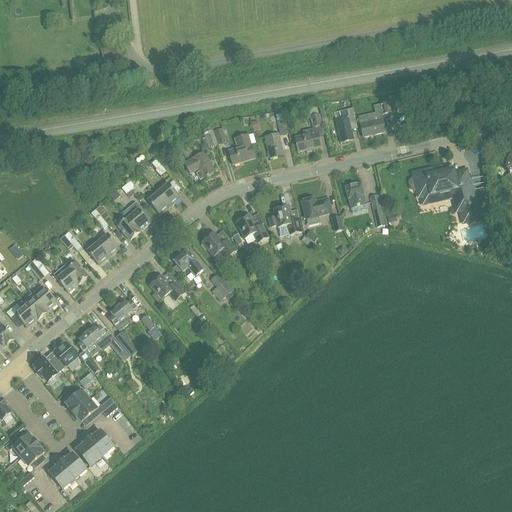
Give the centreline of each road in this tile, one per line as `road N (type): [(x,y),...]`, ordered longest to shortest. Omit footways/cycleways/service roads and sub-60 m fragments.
road 1 (unclassified): [(511,126),(220,196),(17,364)]
road 2 (residential): [(0,378),(61,449),(72,430),(17,364)]
road 3 (track): [(121,276),(204,378)]
